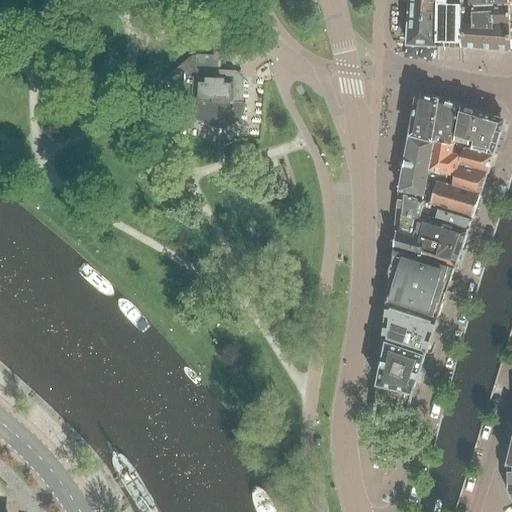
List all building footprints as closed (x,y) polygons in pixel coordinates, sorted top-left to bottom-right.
[(410,0),(408,44),(436,46),(436,3),(436,0),(410,0)] [(436,0),(436,3),(436,46),(438,46),(438,45),(462,46),(461,47),(463,47),(462,19),(461,8),(461,4),(460,4),(448,3),(447,0),(436,0)] [(511,50),(510,31),(509,5),(461,8),(462,19),(466,19),(466,24),(473,24),(486,23),(487,48),(511,50)] [(486,23),(473,24),(466,24),(466,19),(462,19),(463,47),(487,48),(486,23)] [(195,56),(194,69),(212,70),(213,56),(203,56),(195,55),(195,56)] [(194,69),(195,56),(191,56),(158,83),(155,94),(155,95),(168,96),(168,97),(168,101),(170,105),(172,109),(175,111),(178,114),(182,115),(186,117),(190,117),(198,119),(202,120),(205,122),(209,124),(213,126),(217,126),(221,126),(225,125),(229,123),(232,121),(235,119),(238,115),(240,112),(241,108),(241,104),(245,104),(245,103),(241,102),(242,81),(241,80),(242,79),(242,78),(242,77),(242,76),(242,75),(241,74),(240,73),(238,72),(237,73),(236,73),(234,72),(212,70),(194,69)] [(417,97),(411,135),(432,140),(439,99),(421,94),(417,97)] [(455,141),(461,107),(461,106),(439,99),(432,140),(434,141),(454,145),(455,141)] [(480,112),(461,107),(455,141),(460,142),(464,144),(463,147),(468,148),(477,122),(480,112)] [(494,154),(499,138),(500,138),(504,125),(503,121),(500,118),(487,114),(480,112),(477,122),(468,148),(494,154)] [(400,190),(423,194),(425,194),(428,175),(437,177),(437,181),(451,185),(456,169),(457,169),(457,167),(458,166),(461,154),(463,148),(459,147),(460,142),(455,141),(454,145),(434,141),(432,140),(411,135),(400,190)] [(463,148),(461,154),(458,166),(488,173),(493,155),(463,148)] [(457,169),(456,169),(451,185),(480,195),(487,174),(457,167),(457,169)] [(437,177),(428,175),(425,194),(423,194),(422,201),(464,213),(473,217),(481,195),(480,195),(451,185),(437,181),(437,177)] [(400,194),(398,214),(396,230),(430,239),(435,218),(420,214),(422,201),(400,194)] [(435,218),(459,226),(469,229),(473,217),(464,213),(422,201),(420,214),(435,218)] [(425,258),(446,264),(456,267),(469,229),(459,226),(435,218),(430,239),(425,258)] [(396,230),(396,232),(394,249),(412,254),(425,258),(430,239),(396,230)] [(438,317),(446,293),(447,293),(455,268),(446,264),(412,254),(394,249),(392,263),(391,263),(390,277),(388,302),(429,314),(438,317)] [(387,342),(407,348),(426,354),(438,317),(429,314),(388,302),(383,341),(387,342)] [(379,384),(374,416),(405,423),(413,392),(413,393),(426,354),(407,348),(387,342),(378,384),(379,384)] [(15,343),(1,358),(46,399),(59,384),(15,343)] [(123,458),(107,470),(135,511),(151,511),(157,508),(123,458)]
